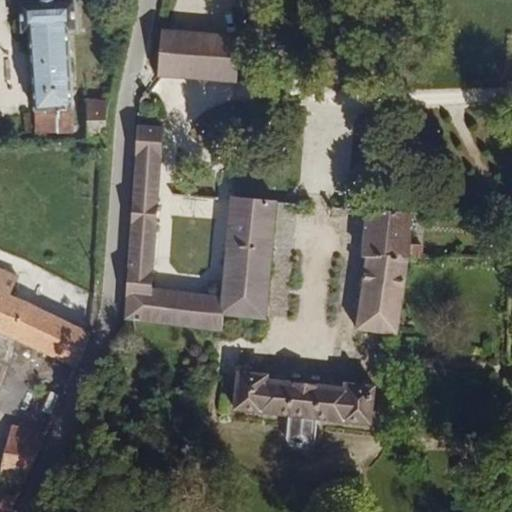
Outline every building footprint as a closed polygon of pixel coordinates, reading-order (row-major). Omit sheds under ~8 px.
[(25,35),(31,120),(33,120),(28,12),(71,9),(70,4),(17,6),(19,35),(25,35)] [(66,23),(72,22),(71,9),(28,12),(33,120),(35,120),(71,116),(66,23)] [(217,82),(219,41),(147,33),(140,74),(217,82)] [(108,103),(87,106),(88,115),(90,145),(105,144),(108,103)] [(72,135),(71,116),(35,120),(37,138),(72,135)] [(147,293),(159,129),(135,126),(123,313),(146,316),(146,310),(147,293)] [(268,200),(255,199),(225,198),(217,298),(216,314),(240,315),(261,316),(268,200)] [(400,210),(382,208),(363,207),(352,327),(371,329),(391,331),(397,254),(400,210)] [(91,333),(14,301),(21,282),(0,273),(0,339),(74,372),(91,333)] [(145,326),(214,332),(216,314),(217,298),(147,293),(146,310),(146,316),(145,326)] [(232,408),(277,413),(277,435),(282,444),(306,445),(313,437),(314,415),(364,419),(367,383),(336,380),(335,389),(261,382),(261,374),(236,371),(232,408)] [(30,476),(52,423),(12,420),(3,472),(30,476)] [(12,511),(14,511),(25,488),(11,483),(3,508),(12,511)]
